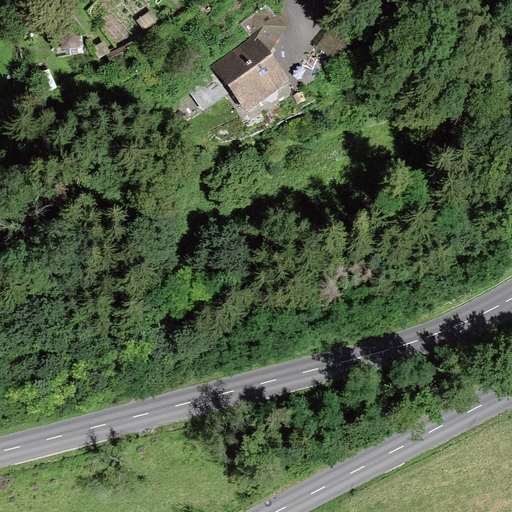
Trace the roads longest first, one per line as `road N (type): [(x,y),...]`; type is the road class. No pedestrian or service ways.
road 1 (secondary): [(511,298),(403,345),(0,451)]
road 2 (secondary): [(275,511),(511,389)]
